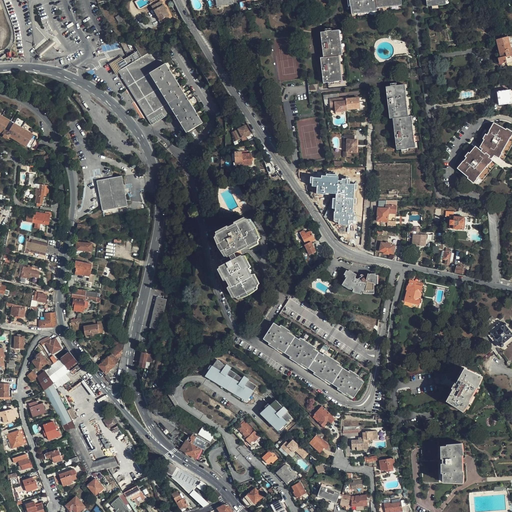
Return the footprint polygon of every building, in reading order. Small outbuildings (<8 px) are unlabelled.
[(162,14),(163,15),(168,12),(162,0),(150,0),(152,3),(158,16),(162,14)] [(348,0),(350,12),(376,9),(376,6),(401,2),(401,0),(348,0)] [(335,30),(319,32),(320,44),(322,58),(319,58),(321,68),(323,84),(339,81),(335,56),(339,56),(335,30)] [(40,44),(34,49),(41,56),(45,53),(56,43),(59,40),(53,33),(51,35),(40,44)] [(202,123),(166,63),(156,48),(150,36),(132,42),(138,52),(125,60),(118,64),(121,70),(119,71),(120,73),(128,86),(152,124),(174,110),(188,132),(202,123)] [(508,38),(497,40),(499,50),(497,51),(500,65),(502,71),(505,70),(511,68),(511,51),(511,52),(508,38)] [(404,42),(393,43),(395,54),(405,52),(404,42)] [(118,64),(125,60),(123,57),(110,64),(117,75),(120,73),(119,71),(121,70),(118,64)] [(408,69),(406,59),(395,60),(395,62),(388,63),(389,72),(408,69)] [(402,84),(386,86),(388,101),(389,117),(393,117),(395,137),(396,149),(412,147),(409,116),(405,116),(402,84)] [(499,106),(511,104),(511,103),(511,90),(510,90),(498,92),(499,106)] [(360,108),(359,98),(346,99),(346,101),(347,109),(360,108)] [(339,99),(329,100),(330,105),(333,105),(333,108),(335,107),(335,112),(342,112),(345,111),(347,111),(347,109),(346,101),(344,102),(343,102),(343,100),(340,100),(339,99)] [(10,120),(0,113),(0,131),(1,132),(0,133),(3,135),(2,137),(6,139),(6,138),(9,139),(10,137),(30,149),(38,136),(14,122),(8,131),(5,129),(10,120)] [(8,131),(14,122),(10,120),(5,129),(8,131)] [(467,176),(471,180),(493,155),(504,161),(511,144),(511,132),(506,129),(505,130),(495,124),(490,132),(489,131),(484,140),(485,141),(480,150),(476,147),(471,153),(470,152),(463,159),(464,160),(458,167),(468,175),(467,176)] [(250,134),(246,126),(236,131),(240,139),(243,137),(246,136),(248,141),(253,139),(254,139),(255,139),(252,133),(250,134)] [(344,134),(344,138),(347,138),(347,150),(351,150),(357,150),(357,138),(354,138),(354,134),(344,134)] [(251,154),(241,154),(241,152),(235,153),(236,167),(242,167),(242,164),(251,164),(251,154)] [(18,162),(15,184),(33,186),(35,170),(33,170),(34,163),(18,162)] [(379,166),(379,191),(404,190),(403,165),(379,166)] [(317,177),(313,177),(312,185),(317,186),(317,194),(336,195),(334,223),(353,224),(355,184),(345,182),(346,178),(327,175),(317,177)] [(124,178),(98,181),(101,212),(128,209),(124,178)] [(43,204),(45,186),(39,185),(38,190),(36,190),(35,196),(37,196),(36,203),(43,204)] [(396,200),(388,200),(377,200),(377,208),(377,220),(387,220),(387,213),(395,213),(396,200)] [(27,213),(26,221),(35,223),(41,224),(48,225),(50,214),(41,213),(41,216),(35,215),(32,215),(33,214),(27,213)] [(450,229),(464,230),(468,230),(469,218),(465,218),(455,217),(451,217),(450,229)] [(256,286),(251,274),(248,276),(244,268),(246,266),(240,254),(238,251),(237,249),(246,244),(247,246),(257,241),(245,218),(235,223),(236,225),(227,230),(226,228),(222,230),(214,235),(225,258),(227,261),(217,266),(223,278),(226,277),(230,286),(228,287),(234,298),(256,286)] [(46,233),(48,225),(41,224),(40,229),(40,232),(43,232),(46,233)] [(90,228),(90,227),(84,225),(77,224),(76,228),(83,229),(82,232),(90,234),(90,233),(93,234),(94,229),(90,228)] [(316,251),(310,241),(315,238),(310,230),(305,232),(304,230),(299,232),(306,243),(304,244),(310,254),(316,251)] [(424,232),(415,232),(408,231),(408,233),(411,234),(410,237),(415,238),(415,245),(418,245),(418,247),(424,247),(424,232)] [(28,235),(24,253),(29,254),(29,252),(46,256),(49,240),(28,235)] [(91,243),(76,242),(75,250),(90,251),(90,247),(91,243)] [(395,245),(380,243),(379,251),(393,253),(395,245)] [(450,249),(446,249),(445,253),(444,252),(443,259),(446,260),(445,265),(449,265),(451,253),(450,253),(450,249)] [(91,264),(75,261),(72,260),(70,267),(74,267),(75,268),(74,274),(89,276),(91,264)] [(22,263),(20,269),(23,270),(21,276),(25,277),(27,274),(31,275),(30,278),(32,278),(31,282),(36,284),(39,272),(37,271),(38,268),(32,266),(31,267),(29,266),(28,267),(27,267),(28,264),(22,263)] [(48,271),(55,273),(57,266),(50,264),(48,271)] [(355,275),(348,270),(344,276),(345,277),(342,282),(349,286),(352,286),(354,280),(364,283),(363,289),(366,290),(373,290),(373,284),(375,284),(375,274),(366,274),(365,279),(364,279),(363,277),(364,276),(364,275),(364,274),(363,273),(362,273),(361,273),(360,274),(359,275),(359,276),(360,277),(357,278),(354,278),(355,275)] [(352,286),(363,289),(364,283),(354,280),(352,286)] [(407,290),(408,290),(406,300),(421,303),(422,297),(421,297),(422,293),(421,293),(422,286),(423,283),(416,281),(416,282),(409,280),(407,287),(407,290)] [(3,294),(7,296),(8,291),(5,290),(5,287),(0,284),(0,283),(0,282),(0,297),(2,298),(3,294)] [(75,289),(71,294),(85,296),(87,296),(96,297),(97,297),(98,293),(88,292),(86,291),(86,290),(75,289)] [(47,294),(38,293),(37,295),(33,295),(32,300),(44,302),(43,307),(45,307),(46,302),(47,296),(47,294)] [(274,323),(263,339),(352,399),(363,383),(370,372),(363,368),(368,360),(361,355),(369,342),(295,293),(286,305),(281,312),(278,317),(274,322),(274,323)] [(85,296),(71,294),(70,299),(72,299),(71,310),(83,312),(84,308),(87,308),(88,301),(85,300),(85,299),(85,296)] [(150,327),(160,330),(167,299),(157,297),(150,327)] [(55,311),(44,311),(45,307),(43,307),(34,306),(31,306),(31,307),(28,326),(40,327),(53,326),(56,323),(55,311)] [(24,309),(12,307),(11,313),(12,314),(12,315),(23,317),(24,309)] [(104,332),(103,324),(102,321),(99,321),(99,324),(84,326),(86,335),(100,333),(104,332)] [(496,325),(486,333),(496,346),(498,345),(499,346),(500,346),(501,346),(502,345),(502,344),(501,343),(511,335),(505,325),(505,324),(505,323),(504,322),(503,323),(502,323),(502,324),(502,325),(498,328),(496,325)] [(16,336),(14,336),(14,348),(23,348),(23,342),(23,340),(23,337),(21,336),(16,336)] [(61,348),(56,338),(51,340),(49,337),(44,339),(40,341),(42,344),(46,342),(46,343),(52,353),(61,348)] [(149,343),(142,342),(140,350),(147,351),(149,343)] [(122,347),(119,350),(117,348),(107,355),(110,358),(113,355),(119,362),(120,363),(121,362),(120,360),(122,358),(124,347),(122,347)] [(65,430),(75,429),(53,384),(54,383),(70,371),(79,364),(70,351),(60,358),(57,361),(53,363),(44,371),(39,375),(37,376),(44,390),(56,413),(65,430)] [(48,362),(40,352),(35,356),(35,357),(31,360),(35,365),(35,364),(39,369),(48,362)] [(140,366),(145,367),(146,361),(150,362),(151,353),(147,353),(142,352),(140,366)] [(100,366),(107,373),(116,366),(118,364),(119,362),(113,355),(110,358),(100,366)] [(250,395),(252,396),(254,393),(253,392),(257,386),(248,380),(247,381),(229,370),(225,367),(226,366),(217,360),(212,367),(211,366),(208,369),(210,370),(208,374),(214,378),(212,380),(215,382),(216,381),(222,385),(222,383),(234,391),(233,393),(236,395),(237,393),(242,396),(243,395),(248,399),(250,395)] [(107,373),(110,377),(118,371),(119,362),(118,364),(116,366),(107,373)] [(411,389),(398,391),(402,412),(444,405),(444,402),(445,403),(447,400),(462,410),(466,401),(465,401),(473,387),(474,388),(479,379),(479,378),(478,377),(464,369),(453,388),(443,383),(435,384),(436,390),(412,395),(411,389)] [(33,371),(27,375),(31,380),(37,376),(34,372),(33,371)] [(216,381),(215,382),(233,393),(234,391),(222,383),(222,385),(216,381)] [(0,395),(7,396),(7,387),(8,387),(8,382),(0,382),(0,395)] [(237,393),(236,395),(247,401),(248,399),(243,395),(242,396),(237,393)] [(46,412),(43,403),(38,404),(37,400),(29,402),(30,407),(33,416),(46,412)] [(276,423),(280,428),(283,426),(284,427),(287,424),(286,423),(291,417),(286,412),(285,413),(281,409),(283,408),(275,400),(269,406),(268,404),(264,408),(265,409),(263,411),(268,416),(265,419),(268,421),(269,420),(274,425),(276,423)] [(326,409),(322,405),(312,416),(323,426),(334,415),(330,412),(331,411),(328,408),(326,409)] [(15,419),(12,408),(0,411),(0,414),(1,417),(2,416),(4,423),(15,419)] [(108,428),(115,424),(117,422),(112,414),(110,415),(106,417),(107,419),(104,421),(108,428)] [(211,441),(214,435),(183,414),(179,420),(193,429),(211,441)] [(53,420),(43,424),(43,425),(41,426),(44,435),(46,434),(48,438),(58,435),(60,434),(58,429),(56,430),(53,420)] [(269,420),(268,421),(277,431),(280,428),(276,423),(274,425),(269,420)] [(258,435),(245,421),(237,428),(247,438),(246,440),(249,444),(258,435)] [(23,444),(18,429),(7,433),(6,429),(0,430),(0,434),(3,445),(6,444),(3,435),(6,434),(11,448),(23,444)] [(85,449),(75,429),(65,430),(68,437),(74,448),(76,453),(85,449)] [(330,431),(327,435),(333,440),(336,436),(330,431)] [(375,431),(361,432),(361,437),(358,437),(359,440),(351,440),(352,450),(358,450),(358,451),(363,450),(364,449),(369,449),(368,443),(367,440),(369,440),(375,439),(375,431)] [(310,442),(320,451),(325,447),(326,448),(330,444),(318,433),(310,442)] [(208,445),(189,434),(186,440),(205,450),(208,445)] [(154,474),(149,469),(147,466),(145,467),(130,439),(129,440),(124,443),(124,442),(119,445),(138,476),(128,481),(119,467),(118,466),(110,469),(119,486),(124,493),(138,486),(153,478),(156,476),(157,476),(160,474),(157,472),(154,474)] [(309,453),(293,439),(290,443),(287,440),(282,445),(289,453),(292,449),(294,451),(296,449),(304,457),(309,453)] [(443,479),(461,480),(462,469),(461,469),(460,454),(461,454),(461,443),(443,445),(443,458),(439,458),(438,440),(421,440),(422,459),(422,484),(443,484),(443,479)] [(201,450),(191,444),(186,441),(180,450),(185,453),(196,459),(201,450)] [(52,462),(62,459),(61,458),(60,455),(60,453),(57,447),(47,450),(43,452),(45,458),(50,456),(52,462)] [(85,449),(76,453),(80,461),(87,475),(96,472),(91,463),(85,449)] [(269,451),(262,458),(264,459),(262,461),(265,464),(267,462),(268,463),(274,457),(273,456),(274,455),(270,450),(269,452),(269,451)] [(17,466),(19,470),(31,466),(30,462),(28,462),(28,460),(27,458),(24,459),(22,454),(15,457),(18,465),(17,466)] [(397,470),(395,457),(381,460),(383,472),(397,470)] [(91,463),(96,472),(108,469),(110,469),(118,466),(114,458),(91,463)] [(191,494),(200,481),(193,477),(176,467),(165,462),(161,471),(172,476),(172,477),(191,494)] [(294,474),(285,464),(278,471),(287,481),(294,474)] [(318,474),(325,471),(323,464),(315,466),(318,474)] [(59,474),(63,486),(73,482),(72,480),(77,479),(76,475),(77,475),(75,469),(59,474)] [(159,482),(162,478),(169,483),(169,482),(171,483),(172,482),(169,478),(160,474),(157,476),(159,481),(159,482)] [(20,486),(16,476),(11,478),(9,479),(12,489),(11,489),(13,496),(16,495),(14,488),(20,486)] [(33,476),(22,480),(26,491),(36,487),(33,476)] [(86,485),(95,494),(104,486),(95,477),(86,485)] [(352,488),(364,487),(363,479),(356,480),(356,481),(352,482),(352,488)] [(297,498),(306,492),(300,482),(291,487),(297,498)] [(330,498),(338,501),(339,497),(341,498),(343,494),(343,492),(335,489),(335,488),(328,486),(328,487),(321,484),(318,494),(325,497),(325,498),(325,499),(326,500),(327,500),(328,500),(329,500),(330,499),(330,498)] [(140,490),(138,486),(124,493),(126,498),(140,490)] [(246,495),(243,491),(238,495),(242,499),(248,507),(252,504),(253,505),(261,498),(254,489),(246,495)] [(177,492),(172,495),(179,508),(184,506),(185,508),(189,506),(181,493),(179,494),(177,492)] [(351,494),(343,492),(343,494),(341,498),(340,501),(348,504),(351,494)] [(128,501),(123,494),(119,496),(124,504),(128,501)] [(356,494),(355,499),(352,499),(351,499),(352,505),(364,504),(364,501),(368,501),(368,494),(356,494)] [(76,496),(65,505),(64,506),(69,511),(70,510),(71,511),(78,511),(85,506),(76,496)] [(129,511),(124,504),(119,496),(110,503),(115,509),(114,511),(115,511),(129,511)] [(283,497),(279,499),(284,507),(287,505),(283,497)] [(284,507),(279,499),(272,504),(277,511),(284,507)] [(30,511),(43,511),(41,503),(38,504),(38,503),(35,504),(34,500),(25,503),(27,509),(29,509),(30,511)] [(398,511),(404,511),(402,502),(391,504),(391,502),(385,503),(386,511),(398,511)]
